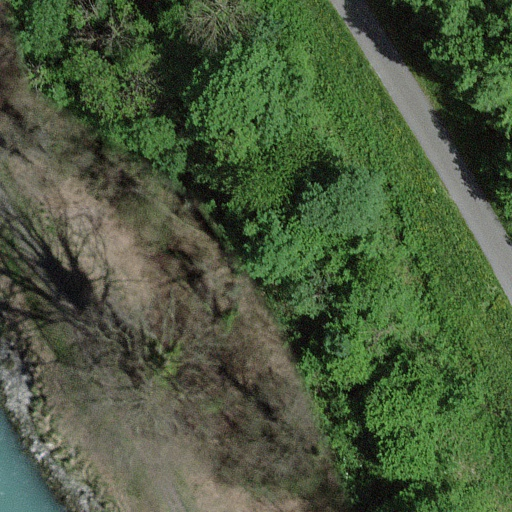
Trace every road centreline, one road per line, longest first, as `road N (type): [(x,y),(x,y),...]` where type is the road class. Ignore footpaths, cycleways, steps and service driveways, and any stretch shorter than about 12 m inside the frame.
road 1 (track): [(0,190),(178,511)]
road 2 (track): [(346,0),(511,280)]
